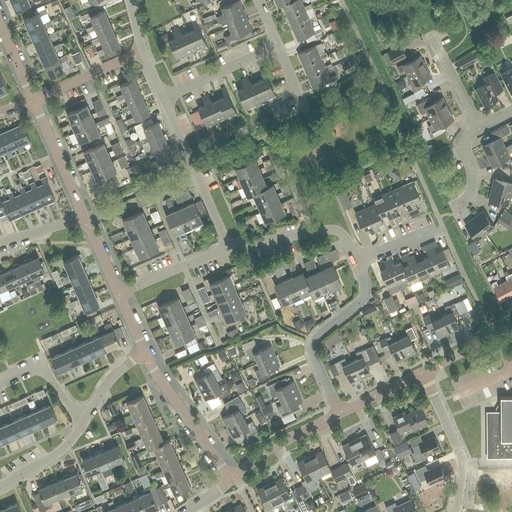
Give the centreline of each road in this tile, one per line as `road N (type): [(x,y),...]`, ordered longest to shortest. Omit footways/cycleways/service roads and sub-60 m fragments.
road 1 (residential): [(0,489),(68,445),(110,380),(143,353)]
road 2 (residential): [(356,263),(363,298),(312,348),(342,413)]
road 3 (residential): [(228,249),(160,100)]
road 4 (residential): [(231,482),(143,353)]
road 5 (residential): [(453,511),(461,464),(421,374)]
road 6 (residential): [(228,249),(335,232),(356,263)]
road 7 (residential): [(231,482),(275,447),(342,413)]
road 8 (residential): [(160,100),(277,48)]
road 9 (residential): [(84,221),(32,104)]
road 10 (residential): [(118,297),(228,249)]
